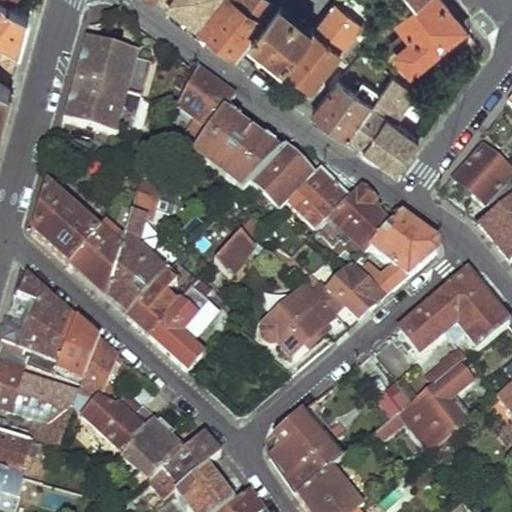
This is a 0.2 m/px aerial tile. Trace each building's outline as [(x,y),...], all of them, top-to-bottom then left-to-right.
[(7,0),(0,0),(0,34),(21,49),(29,15),(11,2),(7,0)] [(163,0),(170,5),(173,0),(176,0),(183,5),(179,10),(201,26),(223,0),(163,0)] [(221,40),(240,54),(255,35),(267,20),(248,4),(250,0),(223,0),(201,26),(221,40)] [(457,20),(439,0),(418,0),(416,2),(397,18),(408,30),(394,42),(413,64),(451,34),(446,28),(457,20)] [(315,27),(283,1),(267,20),(255,35),(287,62),(315,27)] [(362,25),(336,3),(287,62),(312,81),(316,76),(319,78),(362,25)] [(451,34),(462,26),(457,20),(446,28),(451,34)] [(21,49),(0,34),(0,74),(12,81),(21,49)] [(137,57),(85,42),(62,123),(114,138),(116,132),(131,136),(150,68),(136,64),(137,57)] [(314,109),(350,134),(371,102),(392,73),(381,63),(358,92),(345,83),(349,77),(343,73),(331,87),(314,109)] [(416,94),(392,73),(371,102),(350,134),(395,167),(418,137),(396,120),(416,94)] [(0,125),(12,81),(0,74),(0,125)] [(194,74),(174,111),(195,126),(189,128),(179,142),(195,150),(220,115),(232,99),(213,87),(194,74)] [(319,78),(316,76),(312,81),(299,99),(314,109),(331,87),(319,78)] [(195,150),(190,158),(238,193),(248,184),(275,154),(220,115),(195,150)] [(144,165),(148,170),(166,137),(161,135),(144,165)] [(275,154),(248,184),(277,212),(290,200),(311,176),(282,148),(275,154)] [(487,204),(495,212),(511,197),(511,178),(482,152),(454,185),(480,209),(487,204)] [(136,190),(129,218),(145,222),(152,222),(155,213),(172,217),(177,200),(161,195),(163,184),(153,181),(155,174),(148,170),(144,165),(140,178),(139,184),(136,190)] [(311,176),(290,200),(319,228),(328,221),(349,200),(317,170),(311,176)] [(128,180),(126,187),(136,190),(139,184),(128,180)] [(49,251),(67,267),(99,230),(44,186),(31,234),(49,251)] [(349,200),(328,221),(362,254),(367,249),(389,225),(371,207),(374,203),(370,198),(358,189),(349,200)] [(511,197),(495,212),(478,226),(508,263),(511,259),(511,197)] [(117,311),(127,320),(166,275),(134,249),(139,244),(145,222),(129,218),(124,238),(121,246),(106,302),(117,311)] [(348,268),(383,300),(437,256),(434,244),(415,231),(396,218),(389,225),(367,249),(383,261),(381,264),(385,267),(387,265),(390,268),(387,275),(388,277),(380,283),(372,275),(367,274),(355,261),(348,268)] [(99,230),(121,246),(124,238),(105,223),(99,230)] [(87,285),(106,302),(121,246),(99,230),(67,267),(87,285)] [(241,235),(213,265),(227,277),(256,246),(249,241),(241,235)] [(342,304),(358,321),(383,300),(348,268),(346,269),(329,288),(290,259),(284,265),(320,294),(333,311),(342,304)] [(170,271),(180,279),(186,273),(176,263),(170,271)] [(139,330),(149,340),(179,306),(167,296),(180,279),(170,271),(166,275),(127,320),(139,330)] [(5,326),(0,342),(60,365),(76,319),(49,296),(21,272),(14,296),(32,302),(25,324),(29,325),(26,334),(5,326)] [(466,275),(400,334),(419,355),(440,337),(436,332),(451,321),(475,350),(506,326),(466,275)] [(167,356),(186,375),(202,355),(181,337),(208,303),(205,299),(211,292),(200,282),(179,306),(149,340),(167,356)] [(307,290),(264,324),(265,327),(262,329),(260,332),(261,337),(264,342),(268,344),(271,344),(278,343),(292,358),(306,345),(309,349),(328,334),(335,341),(347,331),(338,319),(335,323),(307,290)] [(57,375),(84,385),(99,341),(88,330),(76,319),(60,365),(57,375)] [(116,357),(99,341),(84,385),(81,394),(114,406),(123,399),(105,384),(113,363),(119,367),(122,362),(116,357)] [(0,389),(74,412),(79,400),(25,377),(28,369),(55,379),(57,375),(60,365),(0,342),(0,343),(0,389)] [(428,374),(436,382),(458,365),(462,362),(457,357),(454,360),(450,357),(428,374)] [(511,362),(503,370),(511,382),(511,362)] [(436,382),(415,401),(420,409),(403,422),(429,455),(463,425),(446,402),(470,381),(458,365),(436,382)] [(375,399),(381,407),(391,420),(409,405),(392,384),(375,399)] [(511,384),(495,399),(511,419),(511,384)] [(0,389),(0,412),(34,423),(27,444),(28,444),(46,451),(49,451),(59,453),(74,412),(0,389)] [(79,400),(74,412),(122,453),(137,431),(150,422),(154,417),(140,404),(137,407),(126,396),(123,399),(114,406),(81,394),(79,400)] [(511,419),(495,399),(485,406),(511,438),(511,419)] [(391,420),(375,435),(380,441),(403,422),(420,409),(415,401),(409,405),(391,420)] [(381,407),(359,425),(370,438),(373,437),(375,435),(391,420),(381,407)] [(282,480),(294,498),(341,460),(301,418),(277,440),(269,461),(282,480)] [(122,453),(119,460),(127,464),(129,462),(139,467),(149,479),(163,469),(183,451),(150,422),(137,431),(122,453)] [(0,436),(0,474),(19,480),(27,452),(47,458),(49,451),(46,451),(28,444),(27,444),(11,439),(0,436)] [(163,469),(180,489),(206,470),(221,458),(212,447),(202,436),(183,451),(163,469)] [(438,447),(432,452),(447,474),(453,469),(438,447)] [(304,511),(358,511),(361,510),(339,480),(358,465),(349,455),(341,460),(294,498),(304,511)] [(173,496),(185,511),(226,511),(234,507),(206,470),(180,489),(173,496)] [(0,511),(13,511),(23,481),(19,480),(0,474),(0,511)] [(260,511),(250,495),(234,507),(226,511),(260,511)]
